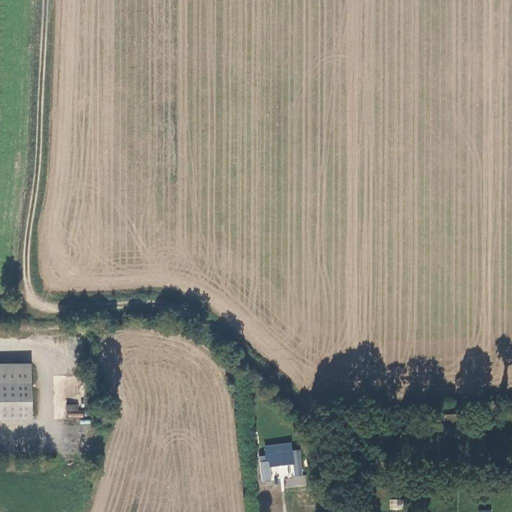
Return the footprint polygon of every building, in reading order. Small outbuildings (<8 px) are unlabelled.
[(0,363),(0,380),(33,381),(33,363),(0,363)] [(33,381),(0,380),(0,415),(33,416),(33,381)] [(458,411),(432,412),(432,425),(459,424),(458,411)] [(292,442),(263,445),(264,455),(259,456),(261,481),(272,480),(270,467),(288,465),(289,478),(284,478),(286,488),(305,486),(300,449),(293,450),(292,442)] [(390,499),(389,509),(403,510),(403,500),(390,499)]
